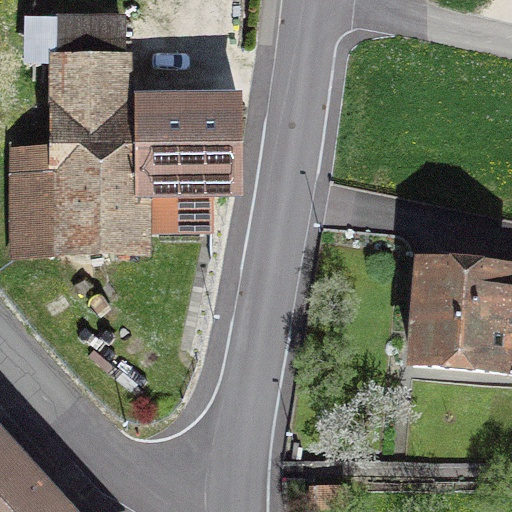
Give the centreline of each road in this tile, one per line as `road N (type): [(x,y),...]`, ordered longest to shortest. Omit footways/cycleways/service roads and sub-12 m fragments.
road 1 (residential): [(232,511),(322,0)]
road 2 (residential): [(0,336),(92,451),(132,489),(180,511)]
